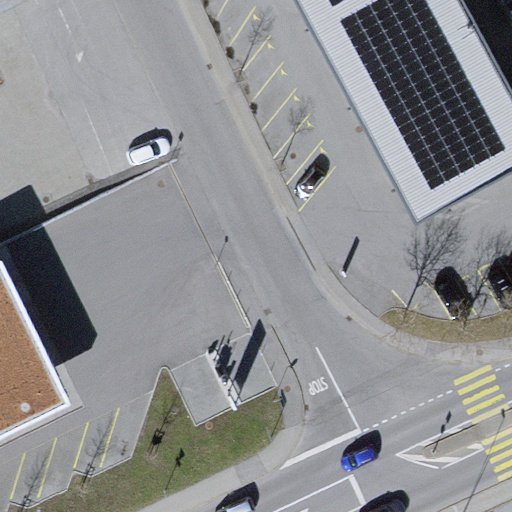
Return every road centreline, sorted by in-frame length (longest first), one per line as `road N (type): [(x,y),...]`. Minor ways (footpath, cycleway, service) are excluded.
road 1 (residential): [(391,480),(158,0)]
road 2 (unclassified): [(391,480),(511,424)]
